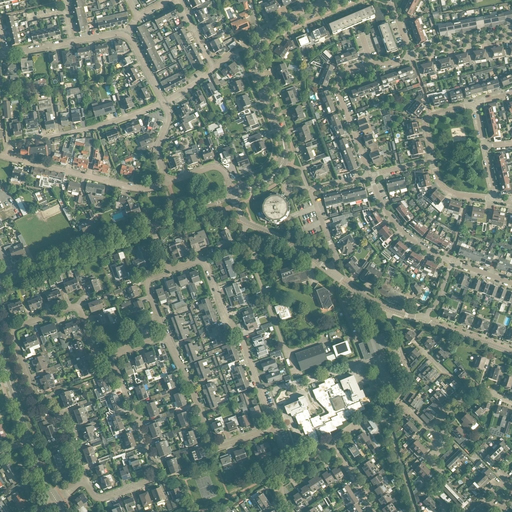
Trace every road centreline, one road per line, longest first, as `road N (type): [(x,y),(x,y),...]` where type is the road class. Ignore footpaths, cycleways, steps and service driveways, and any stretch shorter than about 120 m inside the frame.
road 1 (residential): [(83,479),(61,419),(34,397),(12,332),(75,306),(95,352),(110,362)]
road 2 (unclassified): [(232,194),(265,181),(283,156),(256,47),(276,28),(343,0)]
road 3 (residential): [(168,271),(197,260),(206,265),(243,343),(269,427)]
road 4 (residential): [(110,362),(155,474),(103,498),(83,479)]
road 5 (residential): [(269,427),(214,445),(166,334)]
road 6 (residential): [(4,156),(12,143),(163,103)]
road 7 (residential): [(168,183),(135,188),(4,156)]
road 8 (unclassified): [(0,279),(151,224)]
road 9 (unclassified): [(56,500),(38,470),(0,351)]
road 10 (residential): [(371,63),(344,73),(337,88),(370,175)]
road 11 (unclassified): [(329,270),(244,220),(232,194)]
road 12 (residential): [(370,175),(393,222),(451,261)]
